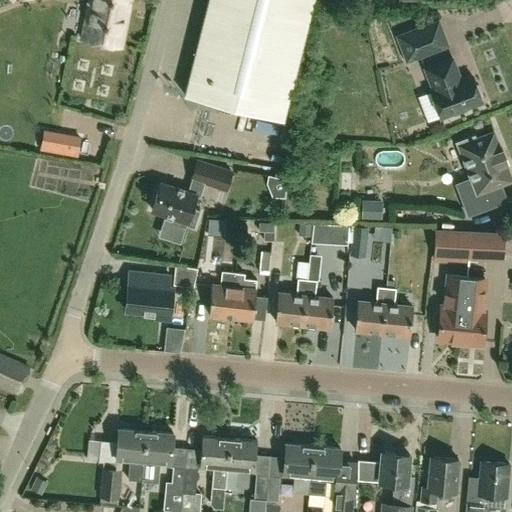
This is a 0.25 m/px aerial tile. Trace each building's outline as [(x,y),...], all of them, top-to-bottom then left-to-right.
[(120,46),(129,0),(89,0),(81,39),(120,46)] [(282,119),(311,0),(207,0),(184,95),(199,99),(199,100),(201,107),(217,111),(219,104),(282,119)] [(430,53),(420,27),(397,36),(406,61),(430,53)] [(460,79),(452,58),(425,68),(433,90),(431,90),(441,117),(482,102),(471,75),(460,79)] [(511,180),(493,130),(475,137),(474,135),(456,142),(470,178),(456,183),(468,215),(490,207),(484,191),(511,180)] [(72,134),(58,131),(54,153),(68,156),(72,134)] [(225,189),(231,171),(197,160),(191,178),(225,189)] [(277,168),(275,177),(283,179),(286,170),(277,168)] [(195,194),(160,183),(151,210),(186,221),(195,194)] [(381,200),(362,200),(361,217),(381,218),(381,200)] [(223,219),(208,219),(208,230),(223,231),(223,219)] [(273,241),(274,223),(254,222),(254,234),(263,234),(263,241),(273,241)] [(311,235),(313,224),(299,223),(298,234),(311,235)] [(313,223),(313,224),(311,235),(310,242),(329,243),(330,224),(313,223)] [(365,257),(368,227),(352,225),(349,255),(365,257)] [(468,257),(470,231),(435,230),(434,255),(468,257)] [(502,258),(503,233),(470,231),(468,257),(502,258)] [(268,274),(270,252),(261,251),(259,273),(268,274)] [(194,286),(197,268),(175,265),(173,284),(194,286)] [(307,279),(316,280),(318,280),(319,270),(308,269),(307,279)] [(230,316),(235,272),(221,270),(220,285),(211,284),(208,314),(230,316)] [(253,319),(256,288),(257,279),(244,278),(244,273),(235,272),(230,316),(253,319)] [(168,289),(170,275),(144,273),(143,285),(128,283),(125,310),(157,313),(160,288),(168,289)] [(459,340),(464,291),(466,276),(448,274),(444,308),(440,307),(437,338),(459,340)] [(464,291),(459,340),(482,342),(485,312),(480,311),(484,277),(466,276),(464,291)] [(302,324),(307,279),(298,277),(295,294),(277,292),(274,321),(302,324)] [(330,327),(333,298),(315,296),(316,280),(307,279),(302,324),(330,327)] [(382,332),(386,287),(377,286),(375,302),(357,301),(354,329),(382,332)] [(412,306),(394,304),(395,288),(386,287),(382,332),(409,335),(412,306)] [(0,385),(17,393),(28,367),(0,355),(0,385)] [(141,479),(145,430),(118,428),(117,443),(115,458),(130,459),(128,478),(141,479)] [(170,463),(173,433),(145,430),(141,479),(143,473),(156,474),(157,461),(170,463)] [(225,488),(227,470),(227,468),(226,468),(229,438),(202,435),(199,465),(213,467),(211,486),(225,488)] [(254,470),(256,440),(229,438),(226,468),(227,468),(254,470)] [(308,493),(313,445),(285,443),(283,473),(294,474),(293,492),(308,493)] [(350,511),(355,462),(339,461),(340,448),(313,445),(308,493),(324,495),(326,477),(335,477),(332,511),(350,511)] [(413,476),(407,476),(409,454),(381,452),(381,461),(366,460),(365,480),(379,481),(394,483),(392,505),(382,504),(381,511),(410,511),(411,507),(413,476)] [(455,491),(458,459),(430,456),(427,487),(422,487),(421,500),(434,501),(436,489),(455,491)] [(506,496),(509,463),(481,461),(478,494),(476,500),(466,500),(464,511),(488,511),(489,508),(493,508),(494,495),(506,496)] [(120,473),(114,473),(115,464),(102,463),(99,497),(118,499),(120,473)] [(166,481),(165,490),(163,510),(180,511),(183,484),(184,468),(172,467),(171,481),(166,481)] [(250,497),(248,511),(264,511),(265,504),(266,500),(268,475),(256,474),(254,498),(250,497)] [(268,475),(266,500),(278,501),(280,476),(268,475)] [(42,495),(48,483),(35,476),(29,489),(42,495)] [(184,511),(199,511),(200,493),(194,492),(195,485),(183,484),(180,511),(184,511)]
